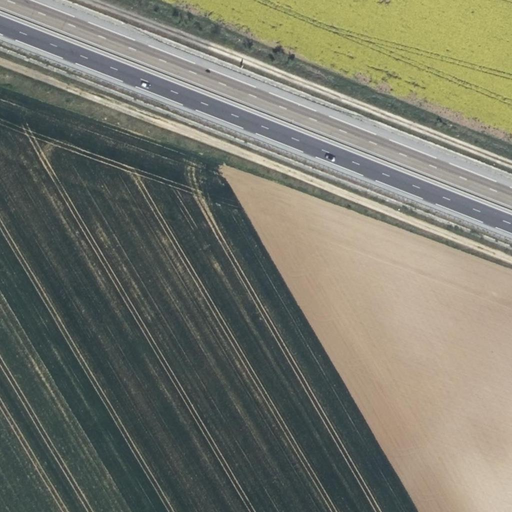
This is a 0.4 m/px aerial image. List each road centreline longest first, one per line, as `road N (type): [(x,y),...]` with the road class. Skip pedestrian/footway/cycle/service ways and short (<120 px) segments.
road 1 (primary): [(0,24),(511,224)]
road 2 (track): [(511,261),(0,63)]
road 3 (primary): [(511,197),(6,0)]
road 4 (track): [(97,0),(511,162)]
